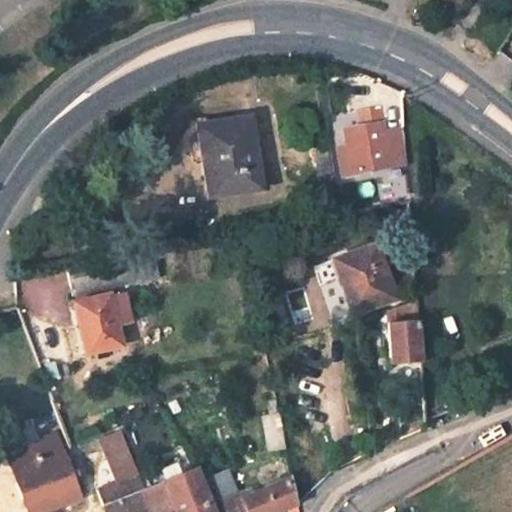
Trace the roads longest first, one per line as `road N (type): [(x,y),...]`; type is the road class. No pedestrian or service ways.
road 1 (primary): [(0,188),(37,132),(78,96),(124,66),(234,25),(282,22),(385,44),(511,125)]
road 2 (residential): [(320,511),(348,479),(511,410)]
